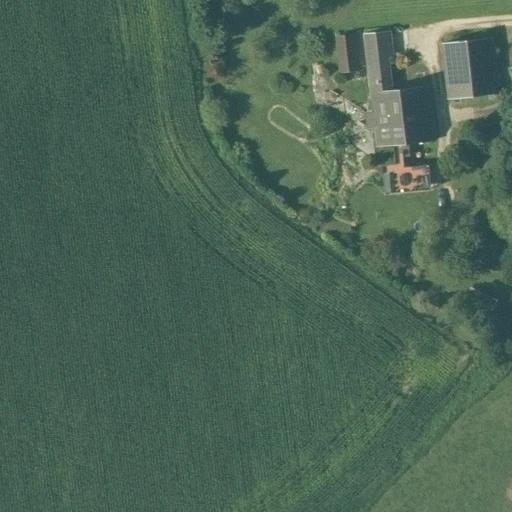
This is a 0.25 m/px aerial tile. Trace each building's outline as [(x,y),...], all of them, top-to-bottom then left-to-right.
[(393,58),(390,32),(364,34),(367,61),(387,59),(393,58)] [(352,35),(335,37),(338,65),(356,63),(352,35)] [(489,38),(443,43),(449,99),(496,94),(489,38)] [(387,59),(367,61),(371,93),(391,91),(387,59)] [(391,91),(371,93),(373,113),(368,114),(370,128),(375,128),(378,146),(435,141),(428,87),(391,91)] [(429,189),(428,164),(383,166),(385,191),(429,189)] [(471,286),(458,312),(503,335),(510,320),(492,311),(498,299),(471,286)]
